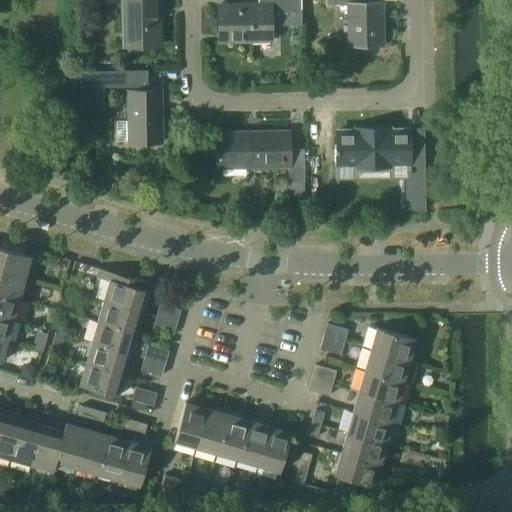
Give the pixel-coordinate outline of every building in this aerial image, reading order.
[(123,0),(124,46),(160,46),(159,0),(123,0)] [(255,0),(255,4),(219,4),(220,35),(232,34),(232,40),(271,40),(271,25),(302,25),(302,18),(301,0),(255,0)] [(365,0),(326,0),(327,4),(347,3),(348,45),(384,44),(383,2),(365,2),(365,0)] [(147,72),(81,73),(80,112),(104,112),(104,89),(148,88),(147,72)] [(128,90),(129,142),(162,141),(161,90),(128,90)] [(335,147),(335,152),(335,164),(355,164),(355,170),(382,170),(381,164),(408,163),(409,210),(417,209),(425,209),(424,134),(409,134),(409,129),(337,131),(337,147),(335,147)] [(288,165),(289,211),(305,211),(304,148),(289,148),(289,131),(217,133),(217,166),(288,165)] [(2,240),(0,246),(23,253),(25,246),(2,240)] [(0,270),(25,277),(31,255),(0,246),(0,270)] [(110,280),(104,300),(143,311),(149,289),(142,287),(144,280),(100,268),(97,276),(110,280)] [(0,292),(19,298),(25,277),(0,270),(0,292)] [(0,314),(13,319),(19,298),(0,292),(0,314)] [(71,312),(74,301),(63,298),(59,309),(71,312)] [(104,300),(98,321),(137,332),(143,311),(104,300)] [(159,302),(156,315),(177,321),(181,309),(159,302)] [(0,314),(0,337),(7,339),(13,319),(0,314)] [(177,321),(156,315),(152,327),(174,334),(177,321)] [(98,321),(92,341),(131,352),(144,356),(165,362),(169,350),(135,340),(137,332),(98,321)] [(327,323),(324,335),(344,341),(348,328),(327,323)] [(75,336),(77,329),(62,325),(60,331),(75,336)] [(377,327),(371,348),(410,360),(416,338),(377,327)] [(57,332),(53,345),(61,347),(65,335),(57,332)] [(344,341),(324,335),(320,348),(341,353),(344,341)] [(44,349),(47,339),(41,337),(36,340),(34,346),(44,349)] [(92,341),(86,362),(125,373),(131,352),(92,341)] [(410,360),(371,348),(365,369),(404,380),(411,383),(417,362),(410,360)] [(165,362),(144,356),(141,369),(162,375),(165,362)] [(125,373),(86,362),(80,384),(119,395),(125,373)] [(315,364),(312,376),(333,382),(336,370),(315,364)] [(32,377),(34,367),(29,366),(23,368),(22,374),(32,377)] [(365,369),(359,390),(398,401),(404,380),(365,369)] [(333,382),(312,376),(309,389),(329,395),(333,382)] [(133,396),(130,406),(145,411),(147,403),(153,405),(157,392),(149,390),(136,386),(133,396)] [(359,390),(353,411),(392,422),(399,424),(405,403),(398,401),(359,390)] [(174,440),(196,447),(207,407),(185,401),(174,440)] [(78,414),(91,417),(93,408),(81,405),(78,414)] [(196,447),(217,453),(228,413),(207,407),(196,447)] [(93,408),(91,417),(103,421),(106,412),(93,408)] [(315,409),(312,421),(321,424),(324,412),(315,409)] [(353,411),(347,431),(386,443),(392,422),(353,411)] [(0,416),(0,454),(11,458),(22,419),(1,413),(0,416)] [(217,453),(238,458),(249,419),(228,413),(217,453)] [(120,426),(132,429),(135,420),(122,416),(120,426)] [(11,458),(32,464),(43,425),(22,419),(11,458)] [(238,458),(258,464),(269,425),(249,419),(238,458)] [(135,420),(132,429),(145,433),(147,424),(135,420)] [(56,461),(76,467),(88,428),(66,421),(64,430),(64,431),(55,461),(56,461)] [(321,424),(312,421),(308,434),(317,437),(321,424)] [(53,470),(56,461),(55,461),(64,431),(64,430),(43,425),(32,464),(53,470)] [(269,425),(258,464),(280,471),(291,432),(269,425)] [(76,467),(97,473),(108,434),(88,428),(76,467)] [(347,431),(341,452),(380,463),(386,443),(347,431)] [(97,473),(118,479),(129,439),(108,434),(97,473)] [(129,439),(118,479),(140,485),(151,446),(129,439)] [(303,451),(299,465),(308,467),(312,454),(303,451)] [(380,463),(341,452),(334,474),(373,485),(380,463)] [(299,465),(294,481),(304,484),(308,467),(299,465)] [(162,483),(175,487),(178,477),(165,474),(162,483)] [(425,477),(422,487),(432,486),(434,479),(425,477)] [(192,491),(205,495),(207,486),(195,482),(192,491)] [(236,494),(249,498),(251,489),(239,485),(236,494)] [(207,486),(205,495),(217,498),(220,489),(207,486)] [(251,489),(249,498),(261,501),(264,492),(251,489)] [(31,501),(43,505),(46,496),(33,492),(31,501)] [(1,493),(0,495),(0,502),(11,505),(13,496),(1,493)]
